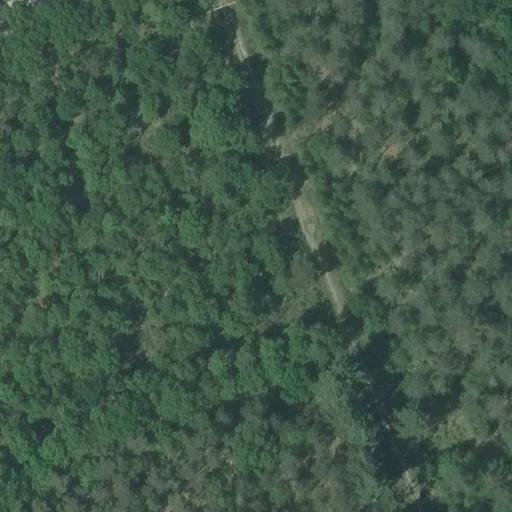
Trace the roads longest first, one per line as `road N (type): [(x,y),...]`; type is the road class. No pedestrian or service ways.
road 1 (track): [(417,511),(214,0)]
road 2 (track): [(355,356),(511,298)]
